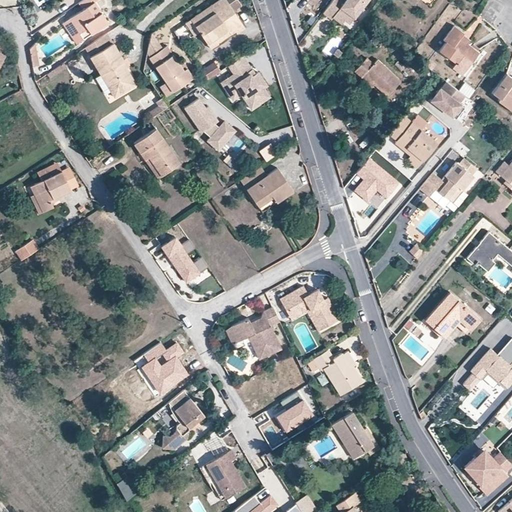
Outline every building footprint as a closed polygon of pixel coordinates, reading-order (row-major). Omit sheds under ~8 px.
[(86,7),(82,9),(69,18),(79,33),(87,28),(91,33),(108,22),(94,1),(95,0),(82,0),(86,7)] [(82,0),(78,3),(82,9),(86,7),(82,0)] [(217,0),(210,5),(190,19),(199,32),(207,43),(214,39),(217,43),(225,38),(222,33),(232,27),(234,31),(236,33),(244,27),(233,11),(241,5),(237,0),(217,0)] [(349,22),(365,0),(331,0),(323,12),(331,18),(332,16),(341,22),(344,18),(349,22)] [(320,28),(327,20),(322,16),(315,24),(320,28)] [(79,33),(69,18),(62,22),(77,43),(91,33),(87,28),(79,33)] [(190,19),(185,23),(193,36),(199,32),(190,19)] [(463,32),(453,25),(442,40),(445,42),(439,51),(455,63),(452,67),(462,75),(478,52),(467,44),(470,40),(461,34),(463,32)] [(225,38),(234,31),(232,27),(222,33),(225,38)] [(113,43),(106,33),(84,48),(90,57),(113,43)] [(163,48),(152,33),(150,34),(149,39),(157,52),(163,48)] [(333,34),(323,51),(334,57),(344,39),(333,34)] [(374,46),(380,39),(374,34),(369,41),(374,46)] [(214,39),(207,43),(210,49),(217,44),(217,43),(214,39)] [(113,43),(90,57),(100,75),(101,74),(107,83),(112,92),(133,79),(126,68),(124,69),(120,62),(123,61),(113,43)] [(148,58),(165,82),(172,92),(193,77),(187,68),(183,70),(179,64),(167,45),(163,48),(157,52),(148,58)] [(30,53),(32,66),(38,66),(36,52),(30,53)] [(253,73),(241,56),(238,58),(243,65),(235,70),(240,76),(247,71),(250,75),(253,73)] [(354,70),(361,77),(363,74),(375,84),(386,96),(400,81),(377,59),(372,63),(366,57),(354,70)] [(265,85),(256,71),(253,73),(250,75),(247,71),(240,76),(235,70),(243,65),(238,58),(227,66),(232,73),(219,82),(224,89),(229,86),(233,92),(239,93),(245,102),(256,95),(260,101),(268,96),(262,87),(265,85)] [(125,59),(123,61),(120,62),(124,69),(126,68),(129,66),(125,59)] [(404,68),(397,61),(394,64),(401,71),(404,68)] [(214,62),(200,71),(206,80),(220,70),(214,62)] [(420,75),(423,71),(416,64),(412,68),(420,75)] [(101,74),(100,75),(95,78),(100,87),(107,83),(101,74)] [(363,74),(361,77),(371,87),(375,84),(363,74)] [(511,81),(511,80),(511,77),(506,74),(492,92),(500,97),(498,100),(511,109),(511,81)] [(198,85),(193,77),(182,85),(188,93),(198,85)] [(136,84),(133,79),(112,92),(115,96),(136,84)] [(458,104),(464,96),(460,92),(445,81),(431,100),(455,119),(464,108),(458,104)] [(165,82),(158,86),(165,96),(172,92),(165,82)] [(469,99),(475,91),(466,84),(460,92),(464,96),(469,99)] [(233,92),(229,86),(224,89),(231,99),(239,93),(233,92)] [(250,108),(260,101),(256,95),(245,102),(250,108)] [(218,150),(234,129),(223,120),(220,123),(218,127),(214,123),(217,121),(207,106),(204,108),(198,98),(183,108),(200,132),(202,131),(209,137),(206,140),(218,150)] [(151,116),(166,106),(161,99),(146,109),(151,116)] [(481,115),(477,120),(483,125),(488,121),(481,115)] [(403,116),(389,132),(397,139),(395,142),(410,154),(407,159),(417,167),(437,144),(423,132),(413,124),(403,116)] [(430,124),(420,116),(413,124),(423,132),(430,124)] [(155,128),(149,119),(142,124),(148,133),(155,128)] [(133,143),(145,159),(149,156),(162,175),(179,163),(155,128),(148,133),(133,143)] [(231,151),(244,144),(240,137),(227,143),(231,151)] [(149,156),(145,159),(158,178),(162,175),(149,156)] [(398,182),(368,157),(360,167),(368,174),(362,181),(364,183),(360,187),(356,192),(360,195),(358,198),(366,204),(371,197),(378,203),(388,192),(388,193),(398,182)] [(432,172),(419,188),(428,196),(435,188),(442,194),(458,206),(468,195),(462,190),(473,176),(471,175),(476,169),(463,158),(458,164),(456,162),(441,179),(432,172)] [(511,160),(508,165),(500,175),(504,179),(509,183),(507,185),(511,189),(511,160)] [(40,181),(61,170),(57,162),(37,172),(40,181)] [(500,175),(508,165),(506,163),(498,173),(500,175)] [(266,174),(260,166),(239,180),(245,189),(246,188),(266,174)] [(277,167),(266,174),(246,188),(259,207),(273,197),(276,202),(293,190),(277,167)] [(70,190),(61,170),(40,181),(29,186),(33,194),(42,212),(53,206),(51,203),(49,200),(62,194),(70,190)] [(435,188),(428,196),(436,202),(442,194),(435,188)] [(42,212),(33,194),(30,196),(38,214),(42,212)] [(64,197),(62,194),(49,200),(51,203),(64,197)] [(262,211),(276,202),(273,197),(259,207),(262,211)] [(378,203),(371,197),(366,204),(374,211),(379,204),(378,203)] [(511,244),(509,249),(488,231),(466,257),(475,265),(477,263),(487,271),(494,261),(491,259),(496,253),(511,266),(511,269),(511,270),(511,271),(511,244)] [(184,281),(207,265),(200,255),(192,261),(185,252),(194,246),(188,238),(179,244),(172,233),(157,244),(184,281)] [(21,260),(38,248),(32,239),(15,250),(21,260)] [(409,251),(416,258),(425,247),(417,241),(409,251)] [(308,305),(321,327),(339,317),(331,303),(327,306),(322,298),(316,287),(307,293),(302,285),(279,298),(285,310),(293,306),(296,312),(308,305)] [(454,315),(470,329),(479,318),(449,291),(424,319),(439,332),(454,315)] [(327,306),(331,303),(327,296),(322,298),(327,306)] [(278,321),(270,305),(262,308),(259,315),(248,320),(247,316),(229,325),(236,340),(247,334),(251,342),(261,337),(264,345),(254,349),(257,355),(278,345),(269,326),(278,321)] [(317,329),(321,327),(308,305),(296,312),(293,306),(285,310),(290,320),(307,311),(317,329)] [(465,334),(470,329),(454,315),(439,332),(443,336),(455,324),(465,334)] [(411,332),(416,326),(413,323),(408,330),(411,332)] [(236,340),(229,325),(222,328),(230,343),(236,340)] [(422,331),(416,326),(411,332),(417,336),(422,331)] [(251,342),(254,349),(264,345),(261,337),(251,342)] [(505,387),(511,379),(511,337),(511,338),(497,355),(493,351),(490,355),(486,352),(470,370),(472,372),(478,378),(485,370),(505,387)] [(333,357),(328,349),(306,362),(314,374),(324,368),(340,394),(362,380),(353,366),(351,367),(342,353),(342,352),(333,357)] [(347,350),(342,353),(351,367),(353,366),(356,363),(347,350)] [(479,379),(478,378),(472,372),(466,379),(473,386),(479,379)] [(473,386),(466,379),(462,384),(469,390),(473,386)] [(204,415),(182,389),(168,401),(169,404),(182,419),(179,421),(176,424),(175,431),(170,435),(162,435),(161,447),(174,449),(187,438),(188,427),(204,415)] [(283,406),(272,413),(283,428),(310,410),(296,389),(279,400),(283,406)] [(172,412),(179,421),(182,419),(169,404),(169,405),(172,412)] [(352,411),(331,424),(334,428),(353,457),(373,444),(352,411)] [(334,428),(331,424),(318,432),(321,436),(334,428)] [(229,462),(232,460),(236,458),(230,449),(205,463),(226,497),(247,484),(234,463),(232,465),(229,462)] [(508,463),(499,453),(493,458),(487,452),(480,459),(476,454),(464,464),(488,490),(507,474),(502,469),(508,463)] [(119,481),(115,483),(122,497),(127,495),(119,481)] [(341,511),(352,505),(360,500),(355,491),(335,504),(340,511),(341,511)] [(306,492),(293,499),(300,511),(313,511),(316,510),(306,492)] [(265,511),(277,503),(269,493),(259,501),(253,494),(233,509),(235,511),(265,511)] [(511,511),(511,497),(498,510),(499,511),(511,511)]
